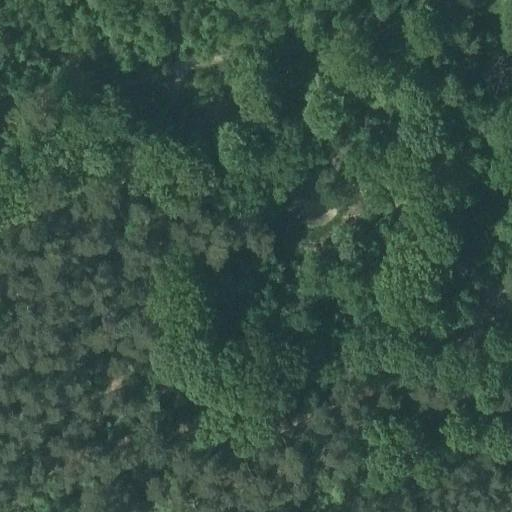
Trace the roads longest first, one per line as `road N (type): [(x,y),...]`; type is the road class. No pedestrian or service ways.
road 1 (track): [(175,0),(174,104),(156,130),(142,334),(81,448),(0,509)]
road 2 (track): [(420,0),(460,278),(480,301),(511,305)]
